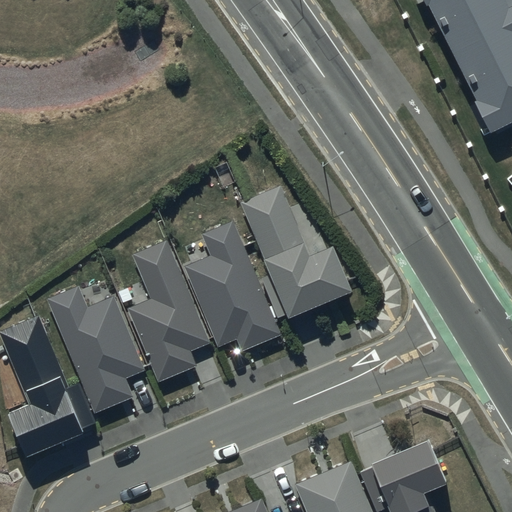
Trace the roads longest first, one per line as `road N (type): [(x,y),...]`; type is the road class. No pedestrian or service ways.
road 1 (secondary): [(459,312),(247,0)]
road 2 (secondary): [(288,0),(485,299)]
road 3 (residential): [(341,383),(93,488),(64,511)]
road 4 (residential): [(481,343),(362,390),(341,383)]
road 5 (residential): [(341,383),(349,365),(459,312)]
